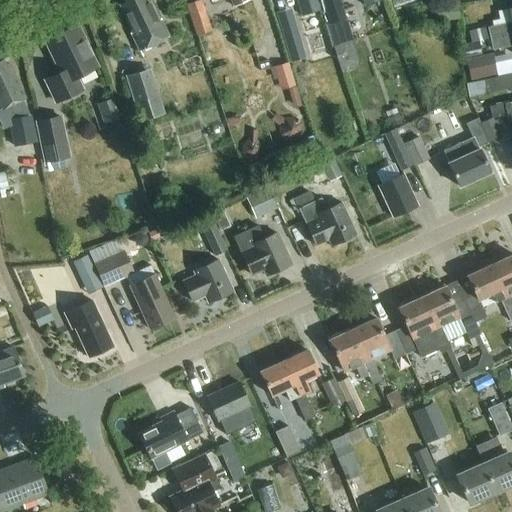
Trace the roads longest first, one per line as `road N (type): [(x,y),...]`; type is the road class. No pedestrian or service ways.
road 1 (residential): [(75,404),(511,202)]
road 2 (residential): [(128,511),(75,404)]
